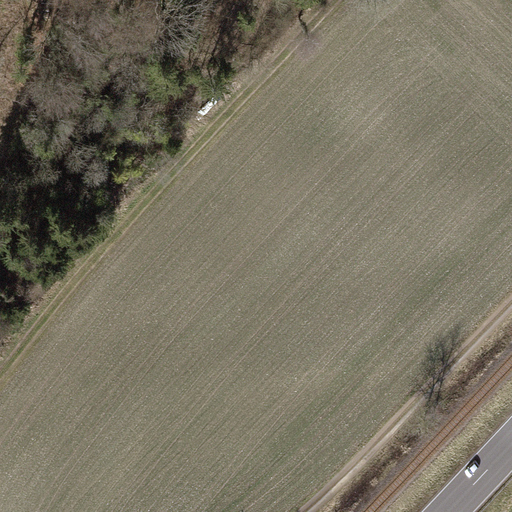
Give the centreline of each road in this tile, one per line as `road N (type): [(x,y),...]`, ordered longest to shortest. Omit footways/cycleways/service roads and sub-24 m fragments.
road 1 (track): [(329,0),(104,249),(0,392)]
road 2 (track): [(310,511),(511,300)]
